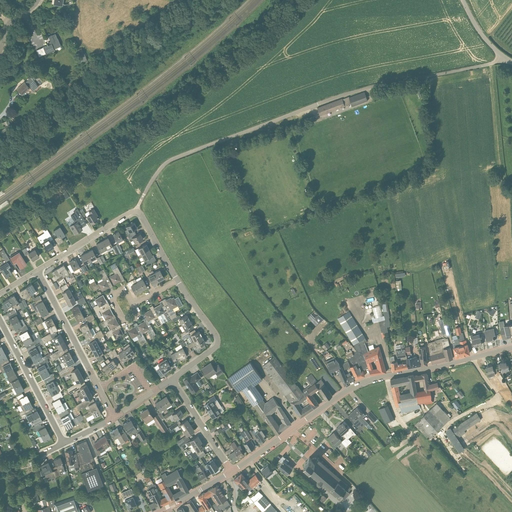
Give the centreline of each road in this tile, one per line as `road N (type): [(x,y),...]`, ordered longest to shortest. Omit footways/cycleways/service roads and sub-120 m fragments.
road 1 (unclassified): [(144,194),(175,157),(353,91),(505,58)]
road 2 (tertiary): [(231,471),(359,383),(511,347)]
road 3 (residential): [(113,417),(36,271)]
road 4 (residential): [(63,443),(0,320)]
road 5 (residential): [(171,379),(217,343),(177,280)]
